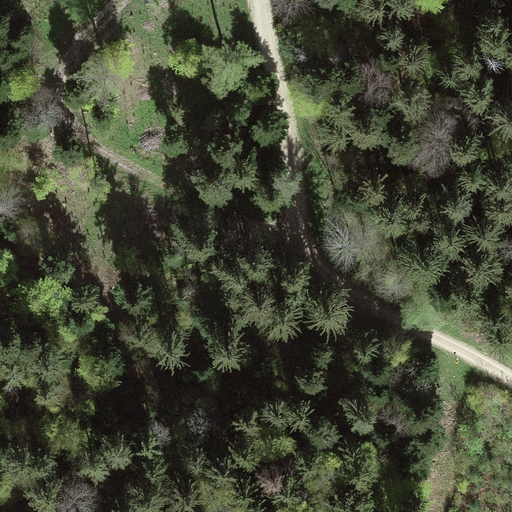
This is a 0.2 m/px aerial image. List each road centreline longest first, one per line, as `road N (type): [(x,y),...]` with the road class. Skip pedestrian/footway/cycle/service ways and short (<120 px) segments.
road 1 (track): [(511,382),(365,299),(297,243),(289,150),(259,0)]
road 2 (track): [(115,0),(61,65),(61,98),(74,128),(150,182),(297,243)]
road 3 (track): [(282,240),(254,317),(156,441),(58,511)]
